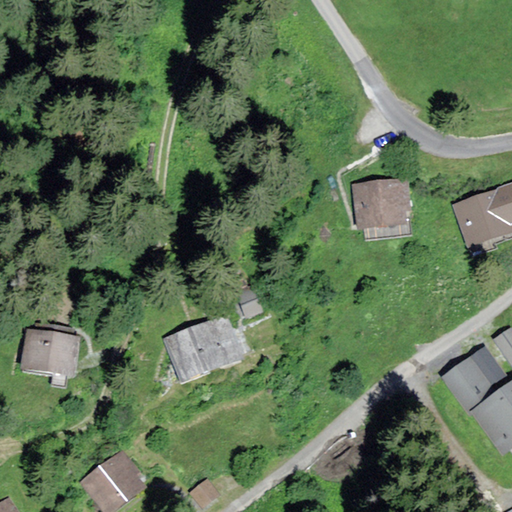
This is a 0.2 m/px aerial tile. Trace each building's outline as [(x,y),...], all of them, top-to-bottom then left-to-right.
[(404,181),(354,186),(358,224),(408,219),(404,181)] [(511,185),(455,206),(469,244),(510,229),(508,223),(511,221),(511,185)] [(241,290),(243,311),(259,310),(257,288),(241,290)] [(224,316),(166,339),(182,379),(239,357),(224,316)] [(511,331),(509,328),(494,338),(511,363),(511,331)] [(78,338),(29,331),(24,367),(72,374),(78,338)] [(511,444),(511,383),(509,386),(484,349),(447,375),(501,453),(511,444)] [(123,452),(84,483),(107,511),(111,511),(144,486),(134,474),(138,471),(123,452)] [(208,481),(192,493),(203,507),(219,495),(208,481)] [(15,511),(8,500),(0,505),(0,511),(15,511)]
